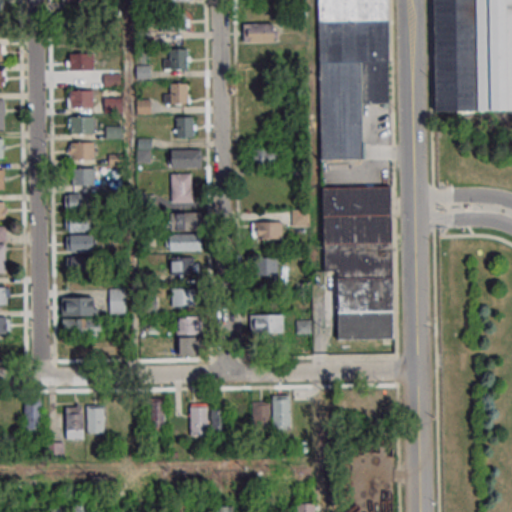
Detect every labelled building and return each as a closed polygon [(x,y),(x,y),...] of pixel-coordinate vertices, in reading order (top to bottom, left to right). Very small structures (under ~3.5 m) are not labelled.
[(388,103),(387,0),(318,0),(320,159),(362,159),(362,103),(388,103)] [(511,0),(433,0),(434,111),(511,109),(511,0)] [(189,31),(189,14),(161,14),(161,31),(189,31)] [(76,28),(84,29),(85,20),(78,19),(76,28)] [(243,42),(274,42),(274,23),(243,23),(243,42)] [(189,48),(169,48),(169,58),(164,58),(164,68),(189,68),(189,48)] [(93,69),(93,53),(66,53),(66,69),(93,69)] [(120,73),(104,73),(104,85),(120,85),(120,73)] [(189,82),(165,82),(165,103),(189,103),(189,82)] [(92,107),(92,89),(67,89),(67,107),(92,107)] [(122,111),(122,97),(104,97),(104,111),(122,111)] [(137,113),(149,113),(149,98),(137,98),(137,113)] [(93,133),(93,115),(68,115),(68,133),(93,133)] [(194,116),(173,116),(173,137),(194,137),(194,116)] [(137,162),(151,162),(151,138),(137,138),(137,162)] [(69,160),(93,160),(93,141),(69,141),(69,160)] [(280,148),(252,148),(252,165),(280,165),(280,148)] [(171,167),(202,167),(202,149),(171,149),(171,167)] [(71,185),(94,185),(94,167),(71,167),(71,185)] [(171,202),(192,202),(192,172),(171,172),(171,202)] [(337,339),(393,338),(392,186),(323,187),(323,271),(337,271),(337,339)] [(91,210),(91,193),(64,193),(64,210),(91,210)] [(309,209),(291,209),(291,225),(309,225),(309,209)] [(167,230),(202,230),(202,212),(167,212),(167,230)] [(93,214),(65,214),(65,231),(93,231),(93,214)] [(252,221),(252,238),(282,238),(282,221),(252,221)] [(202,250),(202,234),(165,234),(165,250),(202,250)] [(66,235),(66,252),(94,252),(94,235),(66,235)] [(66,272),(86,272),(86,256),(66,256),(66,272)] [(198,257),(171,257),(171,274),(198,274),(198,257)] [(277,257),(256,257),(256,275),(277,275),(277,257)] [(8,287),(0,286),(0,303),(8,304),(8,287)] [(171,305),(195,305),(195,287),(171,287),(171,305)] [(109,313),(126,313),(126,288),(109,288),(109,313)] [(63,296),(63,314),(96,314),(96,296),(63,296)] [(282,314),(250,314),(250,333),(282,333),(282,314)] [(202,315),(177,315),(177,336),(178,336),(178,355),(202,354),(202,315)] [(101,318),(63,318),(63,334),(101,334),(101,318)] [(273,395),(273,429),(290,429),(290,395),(273,395)] [(148,428),(164,428),(164,396),(148,396),(148,428)] [(41,430),(41,398),(24,398),(24,430),(41,430)] [(269,401),(252,401),(252,429),(269,429),(269,401)] [(190,435),(208,435),(208,403),(190,403),(190,435)] [(87,433),(104,433),(104,404),(87,404),(87,433)] [(65,438),(84,438),(84,406),(65,406),(65,438)] [(211,408),(211,434),(227,434),(227,408),(211,408)] [(63,459),(63,442),(47,442),(47,459),(63,459)]
